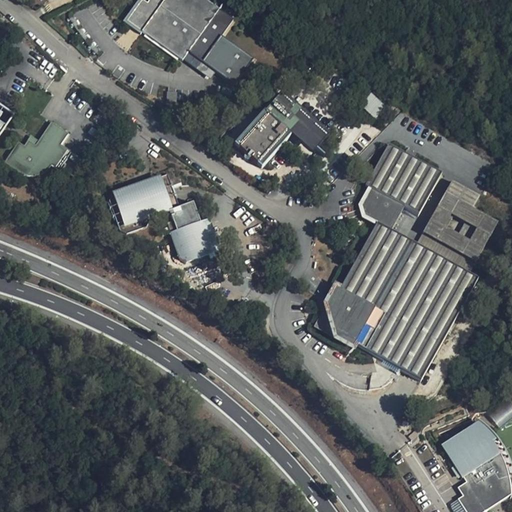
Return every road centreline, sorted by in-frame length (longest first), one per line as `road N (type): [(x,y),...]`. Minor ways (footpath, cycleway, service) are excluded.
road 1 (unclassified): [(6,0),(300,228),(304,257),(284,297),(282,322),(330,390),(378,421)]
road 2 (secondary): [(359,511),(305,440),(246,384),(92,285),(0,249)]
road 3 (secondary): [(0,285),(80,313),(158,354),(225,403),(322,511)]
